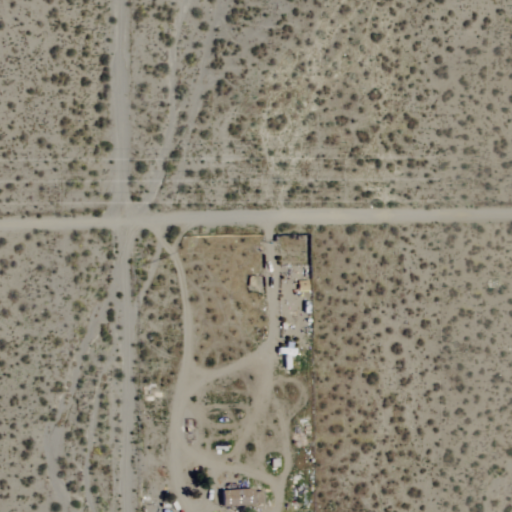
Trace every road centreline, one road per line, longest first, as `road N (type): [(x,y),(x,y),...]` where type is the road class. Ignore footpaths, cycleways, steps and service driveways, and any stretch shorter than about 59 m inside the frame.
road 1 (residential): [(116,0),(127,511)]
road 2 (residential): [(0,221),(511,218)]
road 3 (track): [(143,221),(171,252),(188,371),(199,378),(262,350),(275,302),(267,220)]
